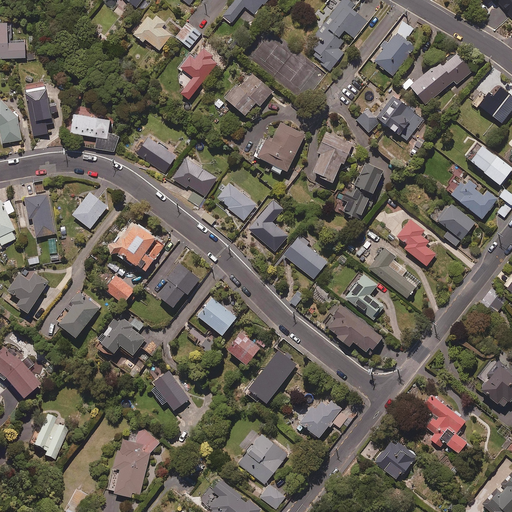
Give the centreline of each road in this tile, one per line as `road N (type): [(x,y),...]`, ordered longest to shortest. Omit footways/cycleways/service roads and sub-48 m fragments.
road 1 (residential): [(387,397),(302,334),(225,257),(129,180),(71,160),(0,171)]
road 2 (residential): [(511,234),(387,397)]
road 3 (residential): [(387,397),(296,511)]
